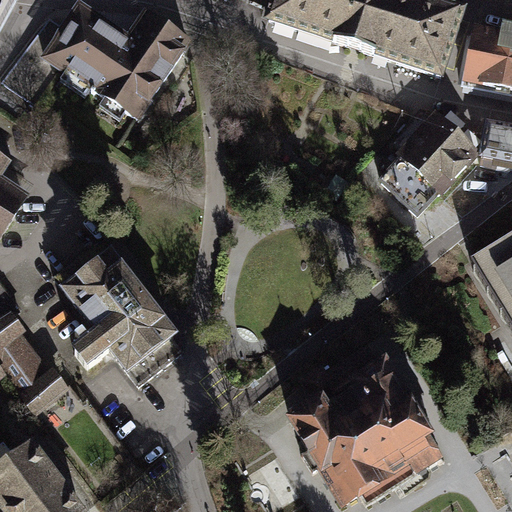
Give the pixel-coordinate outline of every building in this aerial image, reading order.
[(0,0),(0,31),(16,3),(8,0),(0,0)] [(275,0),(268,23),(315,38),(348,49),(441,80),(463,14),(433,5),(434,0),(275,0)] [(55,24),(48,20),(6,81),(36,101),(55,74),(131,126),(187,45),(144,15),(131,33),(127,39),(102,21),(76,3),(60,28),(55,24)] [(504,41),(476,36),(464,92),(511,100),(511,37),(505,36),(504,41)] [(435,118),(422,116),(388,152),(400,164),(379,186),(419,223),(479,159),(435,118)] [(511,131),(485,127),(478,170),(511,175),(511,131)] [(0,250),(32,202),(3,184),(13,170),(0,161),(0,250)] [(511,246),(477,268),(511,324),(511,246)] [(98,249),(54,283),(62,294),(59,297),(94,341),(71,359),(87,380),(111,362),(127,383),(129,381),(140,395),(185,360),(174,346),(179,343),(112,257),(107,260),(98,249)] [(27,337),(15,320),(23,314),(0,283),(0,380),(8,375),(38,416),(68,394),(53,374),(51,376),(24,340),(27,337)] [(282,423),(336,511),(343,511),(362,501),(367,509),(396,491),(401,500),(435,479),(431,473),(445,465),(383,362),(332,392),(326,382),(319,372),(300,383),(307,395),(313,405),(282,423)] [(32,448),(0,473),(0,510),(1,511),(83,511),(32,448)]
